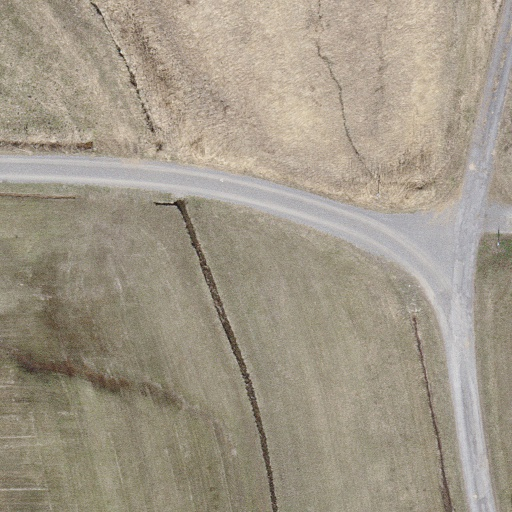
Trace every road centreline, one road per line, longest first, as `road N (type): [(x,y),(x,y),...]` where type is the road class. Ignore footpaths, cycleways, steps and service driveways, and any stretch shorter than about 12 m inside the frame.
road 1 (track): [(0,174),(477,216)]
road 2 (track): [(477,216),(467,270),(467,381),(488,511)]
road 3 (track): [(511,76),(477,216)]
